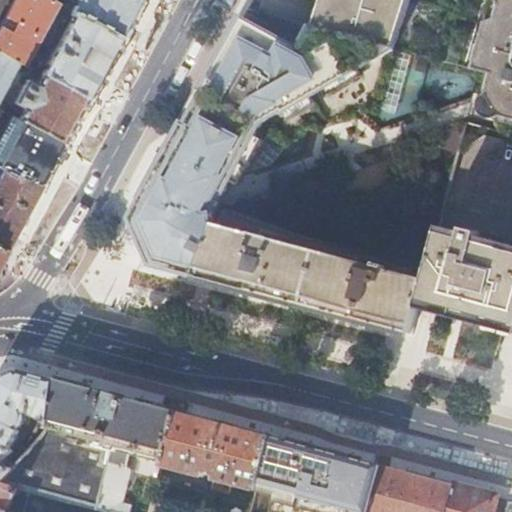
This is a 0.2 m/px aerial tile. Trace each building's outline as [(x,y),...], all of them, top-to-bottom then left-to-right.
[(49,0),(14,0),(0,29),(0,52),(19,63),(25,66),(59,5),(52,2),(49,0)] [(0,0),(0,29),(14,0),(0,0)] [(139,0),(77,0),(71,12),(72,13),(119,38),(139,0)] [(321,29),(395,49),(398,49),(412,0),(411,0),(312,0),(313,1),(316,0),(331,0),(328,13),(325,12),(320,29),(321,29)] [(320,13),(315,27),(316,28),(320,29),(325,12),(328,13),(331,0),(322,0),(323,2),(320,13)] [(511,0),(463,0),(445,62),(482,72),(482,73),(478,86),(479,88),(482,94),(485,98),(484,99),(483,101),(483,102),(482,103),(482,105),(482,106),(482,107),(482,109),(482,110),(482,112),(483,113),(484,114),(484,115),(485,116),(486,117),(487,118),(489,119),(490,120),(491,120),(493,120),(494,121),(495,121),(497,121),(498,120),(504,133),(505,135),(511,137),(511,0)] [(102,70),(119,38),(72,13),(70,17),(72,18),(40,75),(41,75),(85,100),(102,70)] [(240,25),(134,220),(136,224),(145,244),(155,265),(198,277),(217,225),(215,225),(213,215),(215,210),(225,192),(227,193),(228,190),(231,184),(234,179),(239,178),(244,169),(254,148),(276,106),(285,89),(303,53),(315,29),(321,30),(395,50),(395,49),(321,29),(320,29),(316,28),(315,27),(303,52),(271,34),(243,19),(240,25)] [(244,169),(239,178),(241,177),(241,176),(242,173),(244,171),(245,169),(246,167),(247,165),(248,163),(250,161),(251,159),(252,156),(254,154),(255,152),(256,150),(258,148),(259,147),(261,145),(263,143),(264,141),(266,139),(268,137),(269,136),(271,134),(273,132),(287,147),(288,146),(290,144),(292,143),(293,141),(295,140),(297,139),(299,137),(301,136),(302,135),(304,133),(306,132),(308,131),(310,130),(312,128),(314,127),(316,126),(318,129),(319,131),(321,130),(322,130),(324,129),(325,128),(327,127),(329,127),(330,126),(332,125),(334,125),(335,124),(337,124),(339,123),(340,122),(342,122),(344,122),(345,121),(347,121),(349,121),(351,120),(352,120),(354,120),(356,119),(358,119),(359,119),(359,113),(361,112),(370,112),(378,112),(395,50),(321,30),(315,29),(303,53),(285,89),(276,106),(254,148),(244,169)] [(0,100),(19,63),(0,52),(0,100)] [(17,120),(62,144),(75,119),(85,100),(41,75),(36,86),(25,81),(12,104),(23,110),(17,120)] [(0,170),(2,172),(39,187),(51,164),(62,144),(17,120),(0,109),(0,170)] [(2,172),(0,170),(0,259),(39,187),(2,172)] [(223,284),(293,302),(308,249),(217,225),(198,277),(223,284)] [(504,334),(511,335),(511,247),(477,238),(478,234),(463,230),(462,235),(440,229),(434,251),(430,267),(427,280),(419,311),(457,321),(497,332),(504,334)] [(413,333),(419,311),(427,280),(308,249),(293,302),(387,327),(412,333),(413,333)] [(49,422),(54,380),(23,372),(0,380),(0,481),(1,483),(12,470),(4,463),(14,452),(11,448),(20,432),(16,429),(19,426),(22,423),(22,419),(23,415),(32,417),(39,421),(49,422)] [(164,460),(176,413),(155,407),(94,391),(54,380),(49,422),(48,428),(12,470),(1,483),(0,484),(21,490),(96,511),(100,511),(130,511),(132,507),(121,504),(126,481),(128,482),(132,470),(129,469),(130,468),(127,467),(131,452),(147,456),(145,461),(153,463),(155,458),(164,460)] [(257,492),(272,438),(225,426),(176,413),(164,460),(162,467),(203,478),(203,481),(208,482),(209,476),(214,478),(211,489),(230,494),(232,486),(257,492)] [(370,511),(382,468),(328,453),(272,438),(257,492),(275,497),(271,511),(370,511)] [(446,511),(454,487),(418,477),(382,468),(370,511),(446,511)] [(7,511),(15,495),(19,496),(21,490),(0,484),(1,483),(0,481),(0,511),(7,511)] [(492,511),(496,498),(454,487),(446,511),(492,511)] [(149,511),(166,511),(168,508),(152,503),(149,511)]
